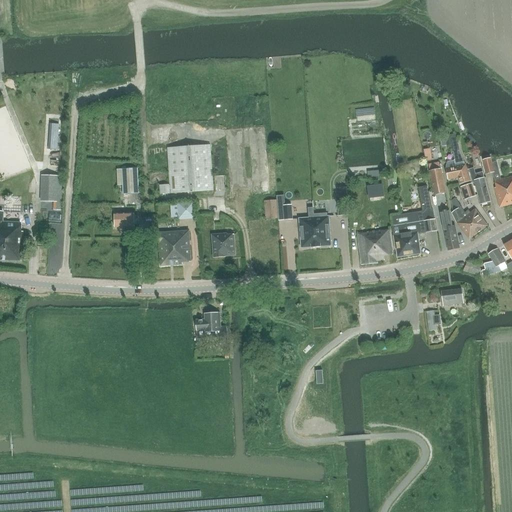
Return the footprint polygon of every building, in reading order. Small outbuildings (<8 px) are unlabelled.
[(459,151),(457,139),(451,140),(453,152),(459,151)] [(431,142),(424,143),(427,155),(433,154),(431,142)] [(41,144),(40,159),(50,159),(51,145),(41,144)] [(210,145),(167,148),(169,184),(159,185),(160,195),(213,191),(210,145)] [(486,174),(492,173),(496,188),(494,188),(500,207),(511,204),(511,176),(501,180),(497,162),(492,163),(491,158),(489,158),(483,160),(486,174)] [(428,165),(429,172),(434,195),(445,193),(439,162),(428,165)] [(460,185),(471,181),(465,164),(446,168),(448,180),(457,178),(460,185)] [(473,186),(477,187),(480,204),(490,202),(485,179),(484,179),(482,177),(476,178),(475,174),(470,175),(473,186)] [(46,176),(44,202),(55,202),(54,210),(61,211),(63,177),(46,176)] [(465,200),(475,196),(472,184),(463,186),(463,185),(460,186),(465,200)] [(367,187),(368,198),(383,196),(382,185),(367,187)] [(418,188),(422,212),(392,216),(394,226),(392,226),(395,250),(396,249),(397,257),(420,254),(417,234),(437,231),(435,220),(434,220),(433,210),(432,210),(429,192),(428,192),(427,186),(418,188)] [(452,206),(453,212),(452,213),(457,223),(469,240),(487,226),(475,210),(464,218),(461,213),(464,212),(461,207),(456,199),(454,192),(450,194),(452,206)] [(279,194),(265,194),(266,214),(279,213),(279,194)] [(196,214),(196,196),(179,196),(179,200),(164,200),(165,219),(188,219),(188,214),(196,214)] [(285,199),(284,213),(293,213),(293,200),(285,199)] [(348,201),(338,202),(337,202),(338,216),(349,215),(348,201)] [(459,248),(455,226),(452,226),(449,210),(440,212),(448,250),(459,248)] [(0,211),(0,243),(2,244),(3,238),(21,239),(22,232),(20,232),(20,223),(2,222),(3,212),(0,211)] [(134,211),(114,212),(115,226),(135,225),(134,211)] [(329,217),(314,218),(316,248),(331,247),(329,217)] [(314,218),(299,219),(301,249),(316,248),(314,218)] [(384,256),(393,255),(390,230),(358,234),(361,265),(378,264),(377,261),(384,260),(384,256)] [(189,231),(158,233),(161,267),(183,265),(183,263),(191,262),(189,231)] [(235,255),(234,234),(227,235),(227,233),(211,235),(212,258),(225,257),(225,256),(235,255)] [(0,260),(20,261),(21,242),(21,239),(3,238),(2,244),(0,243),(0,260)] [(498,266),(505,262),(497,249),(488,254),(493,262),(484,264),(486,271),(482,272),(483,275),(486,274),(486,272),(497,269),(499,268),(498,266)] [(468,272),(478,275),(479,270),(476,270),(478,265),(471,263),(468,272)] [(443,306),(463,304),(462,289),(441,292),(443,306)] [(330,307),(313,307),(313,327),(331,327),(330,307)] [(436,330),(434,311),(426,312),(429,331),(436,330)] [(205,314),(205,320),(196,320),(197,331),(206,331),(206,332),(217,331),(217,334),(227,333),(226,327),(219,327),(218,313),(205,314)]
